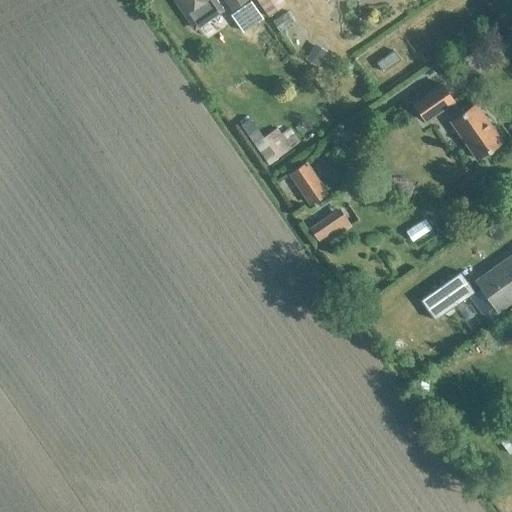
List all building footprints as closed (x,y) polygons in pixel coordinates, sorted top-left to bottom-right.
[(246,0),(171,0),(193,30),(221,11),(212,0),(224,0),(232,11),(246,0)] [(286,20),(304,13),(298,0),(281,8),(286,20)] [(250,1),(241,8),(253,24),(262,17),(250,1)] [(383,73),(401,60),(395,51),(376,63),(383,73)] [(476,159),(502,141),(476,104),(460,115),(452,103),(453,102),(440,84),(413,103),(426,121),(443,109),(451,121),(450,122),(476,159)] [(287,147),(300,138),(285,117),(272,126),(287,147)] [(309,203),(326,191),(306,163),(290,174),(309,203)] [(323,245),(349,227),(338,210),(311,228),(323,245)] [(496,312),(511,300),(511,255),(475,281),(496,312)] [(434,320),(473,292),(459,272),(420,300),(434,320)]
